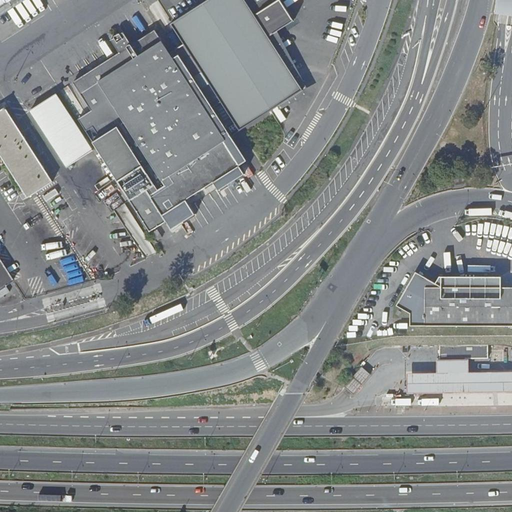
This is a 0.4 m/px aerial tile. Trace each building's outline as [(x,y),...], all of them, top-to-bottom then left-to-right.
[(0,0),(0,8),(12,0),(0,0)] [(207,0),(171,24),(239,130),(303,90),(268,36),(293,20),(280,0),(276,0),(275,0),(207,0)] [(511,0),(497,0),(496,13),(511,15),(511,0)] [(78,119),(150,231),(166,221),(163,214),(213,182),(218,191),(232,182),(226,173),(239,165),(231,152),(238,148),(178,55),(173,58),(155,30),(131,44),(123,32),(120,34),(118,33),(114,36),(114,38),(111,40),(119,53),(73,82),(91,110),(78,119)] [(32,108),(66,166),(94,150),(59,92),(32,108)] [(53,181),(5,107),(0,110),(0,154),(28,198),(53,181)] [(46,193),(58,220),(71,214),(59,187),(46,193)] [(0,289),(13,281),(0,260),(0,289)] [(397,305),(410,313),(410,326),(511,325),(511,287),(501,288),(501,277),(439,276),(435,283),(416,272),(397,305)] [(466,358),(488,358),(488,345),(478,345),(438,345),(439,360),(439,361),(466,360),(466,359),(466,358)] [(407,373),(407,393),(511,391),(511,371),(469,372),(468,359),(466,359),(466,360),(439,361),(439,360),(437,360),(437,373),(407,373)] [(344,386),(353,394),(370,374),(361,366),(344,386)]
